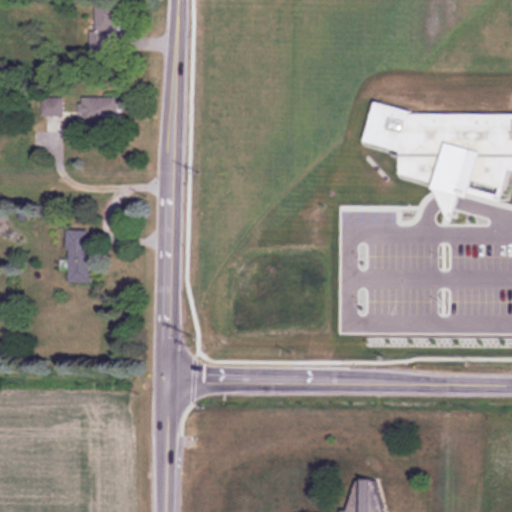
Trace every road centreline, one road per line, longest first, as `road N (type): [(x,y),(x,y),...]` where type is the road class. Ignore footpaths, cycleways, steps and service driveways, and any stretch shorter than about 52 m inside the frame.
road 1 (tertiary): [(176,0),(167,376)]
road 2 (residential): [(167,376),(511,381)]
road 3 (tertiary): [(167,376),(165,511)]
